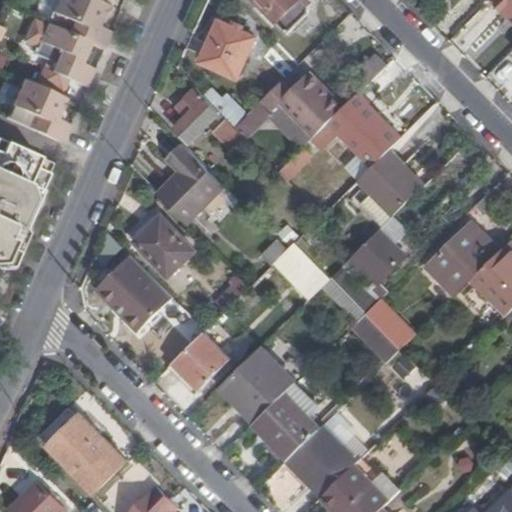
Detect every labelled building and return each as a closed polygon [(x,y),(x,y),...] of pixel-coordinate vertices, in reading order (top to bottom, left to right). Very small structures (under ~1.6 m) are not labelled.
[(95,0),(58,0),(47,24),(91,43),(104,49),(112,31),(99,26),(108,5),(95,0)] [(250,0),(276,26),(279,23),(284,28),(292,28),(308,12),(307,6),(302,1),(302,0),(250,0)] [(511,0),(493,0),(489,4),(511,27),(511,0)] [(52,71),(87,86),(95,68),(82,62),(91,43),(47,24),(34,53),(55,62),(52,71)] [(255,42),(220,26),(202,65),(239,81),(255,42)] [(388,68),(377,57),(360,75),(370,85),(388,68)] [(348,107),(316,74),(301,88),(291,97),(281,86),(267,100),(277,111),(283,105),(316,138),(334,121),(348,107)] [(301,88),(291,77),(281,86),(291,97),(301,88)] [(58,118),(67,98),(23,79),(6,118),(62,143),(71,124),(58,118)] [(192,143),(222,113),(198,89),(177,110),(186,119),(178,128),(192,143)] [(342,133),(375,166),(392,149),(406,136),(372,104),(375,101),(364,91),(348,107),(334,121),(344,131),(342,133)] [(235,152),(249,140),(238,129),(229,120),(215,132),(235,152)] [(0,260),(4,252),(13,252),(22,230),(17,220),(21,212),(29,215),(52,160),(0,137),(0,260)] [(293,181),(320,153),(310,143),(283,171),(293,181)] [(182,172),(158,194),(188,225),(227,187),(189,148),(174,163),(182,172)] [(361,180),(396,216),(428,185),(392,149),(375,166),(361,180)] [(511,192),(502,183),(477,208),(487,218),(511,194),(511,192)] [(396,216),(382,230),(395,243),(409,229),(396,216)] [(196,251),(165,218),(138,242),(170,276),(196,251)] [(475,224),(443,254),(469,281),(501,250),(475,224)] [(395,243),(382,230),(355,257),(381,282),(408,256),(395,243)] [(273,247),(283,257),(289,251),(279,241),(273,247)] [(286,264),(316,295),(333,278),(298,242),(289,251),(294,256),(286,264)] [(511,245),(511,244),(476,278),(494,297),(511,315),(511,313),(511,245)] [(123,266),(99,293),(117,312),(131,296),(126,290),(137,279),(123,266)] [(228,309),(251,285),(240,275),(217,298),(228,309)] [(486,306),(502,323),(511,315),(494,297),(486,306)] [(167,366),(204,331),(175,301),(168,308),(171,313),(135,348),(157,372),(165,364),(167,366)] [(392,320),(377,305),(368,314),(382,329),(392,320)] [(359,322),(395,359),(404,350),(382,329),(368,314),(359,322)] [(231,359),(205,334),(174,364),(200,390),(231,359)] [(247,405),(260,419),(286,394),(297,384),(261,348),(226,382),(240,398),(246,392),(252,399),(247,405)] [(434,384),(422,373),(414,380),(425,392),(434,384)] [(240,398),(247,405),(252,399),(246,392),(240,398)] [(258,421),(293,458),(295,456),(322,430),(286,394),(260,419),(258,421)] [(42,437),(50,446),(79,419),(71,410),(42,437)] [(128,462),(83,415),(79,419),(50,446),(96,492),(128,462)] [(253,426),(289,462),(291,460),(293,458),(258,421),(253,426)] [(311,481),(325,496),(357,465),(361,461),(326,426),(322,430),(295,456),(315,476),(311,481)] [(291,460),(311,481),(315,476),(295,456),(293,458),(291,460)] [(401,494),(364,458),(361,461),(357,465),(393,501),(401,494)] [(393,501),(357,465),(325,496),(323,498),(336,510),(337,511),(382,511),(385,509),(393,501)] [(131,467),(103,495),(119,511),(129,511),(153,489),(131,467)] [(28,472),(15,491),(27,498),(39,479),(28,472)] [(511,511),(511,481),(509,484),(511,486),(511,495),(494,511),(478,511),(479,511),(478,511),(511,511)] [(65,511),(41,486),(13,511),(65,511)] [(176,511),(170,506),(174,502),(159,487),(134,511),(176,511)] [(174,502),(170,506),(176,511),(177,511),(181,509),(174,502)]
